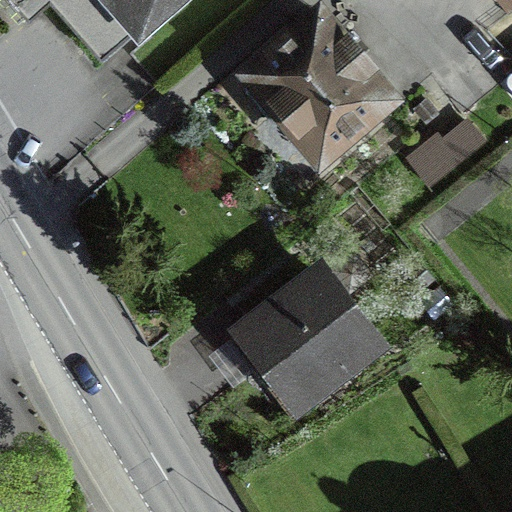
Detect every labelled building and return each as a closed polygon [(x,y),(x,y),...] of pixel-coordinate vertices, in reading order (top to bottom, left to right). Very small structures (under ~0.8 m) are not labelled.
[(46,1),(96,58),(133,27),(136,30),(170,0),(7,0),(25,20),(46,1)] [(511,0),(499,0),(509,12),(511,9),(511,0)] [(277,110),(316,155),(383,98),(361,73),(367,68),(341,37),(336,42),(314,16),(248,74),(253,81),(244,88),(243,93),(264,117),(269,117),(277,110)] [(437,135),(409,157),(437,191),(491,149),(469,120),(442,141),(437,135)] [(245,328),(297,396),(365,345),(313,277),(245,328)]
